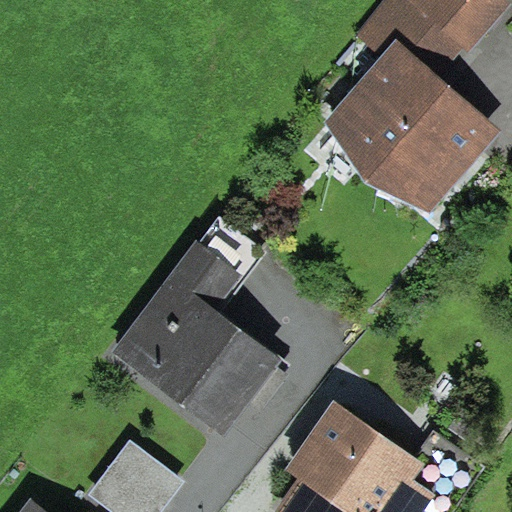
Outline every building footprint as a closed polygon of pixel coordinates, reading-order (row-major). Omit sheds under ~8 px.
[(396,61),(398,60),(422,81),(461,36),(469,43),(502,5),(495,0),(385,0),(361,31),(384,51),(396,61)] [(479,131),(422,81),(398,60),(396,61),(344,122),(368,143),(360,151),(394,181),(402,172),(426,193),(479,131)] [(219,219),(125,344),(222,416),(225,412),(235,419),(256,391),(264,397),(282,373),(202,313),(230,275),(239,282),(262,252),(219,219)] [(310,474),(288,506),(297,511),(402,511),(404,510),(406,511),(443,511),(478,463),(433,432),(409,466),(335,414),(315,444),(340,461),(324,484),(310,474)] [(120,511),(154,511),(179,480),(131,444),(95,492),(120,511)]
